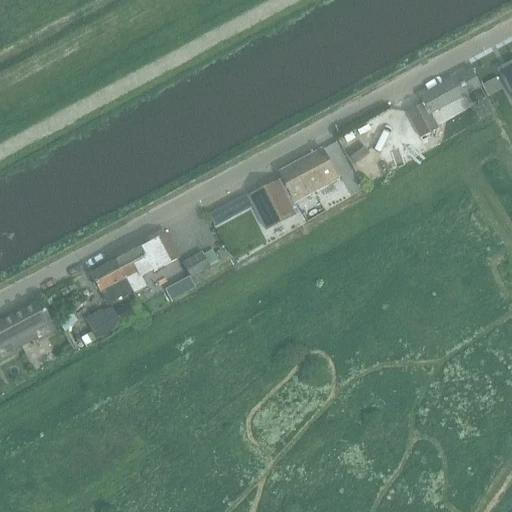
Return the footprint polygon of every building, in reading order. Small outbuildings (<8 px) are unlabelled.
[(511,64),(510,66),(511,69),(509,71),(510,72),(504,75),(502,70),(499,72),(500,74),(501,73),(511,93),(511,64)] [(457,115),(485,100),(469,71),(418,98),(422,105),(406,114),(419,138),(437,129),(429,115),(451,103),(457,115)] [(279,173),(282,179),(292,198),(334,176),(320,151),(279,173)] [(294,217),(276,182),(249,196),(267,231),(294,217)] [(246,195),(208,216),(215,228),(252,207),(246,195)] [(133,293),(134,294),(146,288),(140,278),(152,272),(153,273),(178,259),(165,234),(114,262),(128,288),(131,294),(133,293)] [(207,266),(235,253),(229,239),(201,252),(207,266)] [(107,307),(131,294),(128,288),(114,262),(89,275),(107,307)] [(165,293),(170,301),(193,288),(189,279),(165,293)] [(141,310),(158,304),(155,295),(137,301),(141,310)] [(111,308),(101,315),(111,332),(122,325),(121,324),(140,313),(133,301),(114,313),(111,308)] [(0,322),(0,360),(14,353),(9,344),(31,332),(36,341),(54,332),(38,302),(0,322)] [(75,354),(78,352),(66,329),(77,323),(74,317),(59,325),(75,354)] [(90,334),(80,340),(85,347),(95,341),(90,334)]
